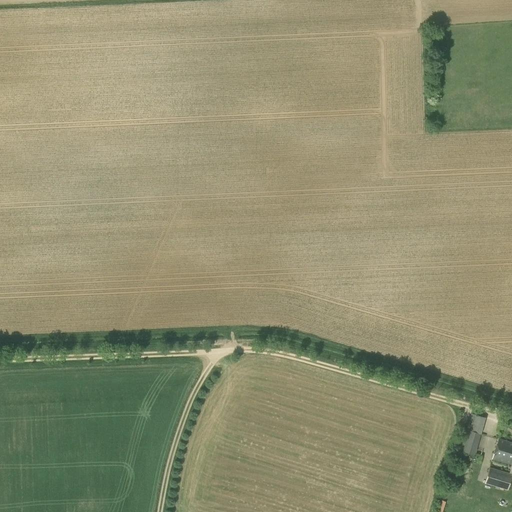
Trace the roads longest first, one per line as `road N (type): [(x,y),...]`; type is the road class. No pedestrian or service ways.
road 1 (track): [(511,417),(271,351),(0,360)]
road 2 (track): [(223,350),(184,415),(160,511)]
